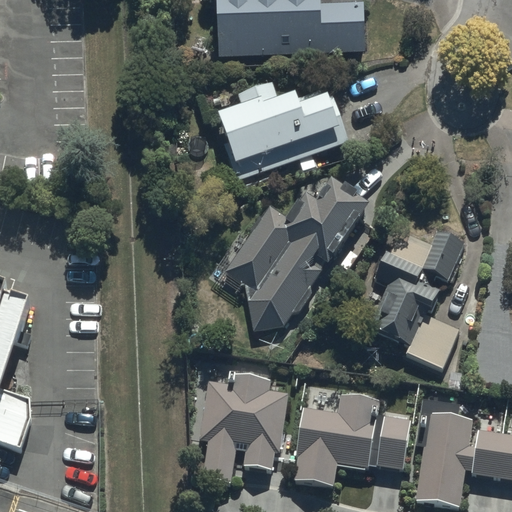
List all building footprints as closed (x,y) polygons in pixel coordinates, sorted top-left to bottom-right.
[(323,0),(219,0),(219,59),(367,54),(365,5),(323,6),(323,0)] [(273,84),(237,96),(241,108),(220,115),(230,144),(226,146),(238,183),(348,145),(331,94),(324,97),(322,92),(299,100),(297,94),(278,100),(273,84)] [(246,288),(256,332),(286,328),(291,314),(298,314),(311,297),(311,287),(369,204),(356,196),(358,193),(345,184),(344,186),(331,177),(315,199),(305,192),(286,219),(272,208),(225,274),(246,288)] [(386,286),(369,329),(410,346),(406,355),(444,371),(460,332),(427,318),(439,290),(433,287),(436,278),(449,283),(465,245),(439,234),(434,248),(411,239),(409,244),(395,238),(376,281),(386,286)] [(0,373),(30,279),(0,269),(0,428),(30,438),(45,392),(0,378),(0,373)] [(209,447),(203,487),(232,491),(238,450),(246,451),(243,473),(274,477),(285,401),(270,399),(272,384),(232,378),(231,389),(210,386),(201,446),(209,447)] [(300,411),(289,489),(334,496),(337,470),(364,474),(365,465),(401,470),(407,427),(373,422),(375,404),(337,398),(334,416),(300,411)] [(428,413),(415,508),(445,511),(459,511),(465,473),(511,479),(511,439),(479,435),(477,451),(471,451),(475,419),(428,413)]
